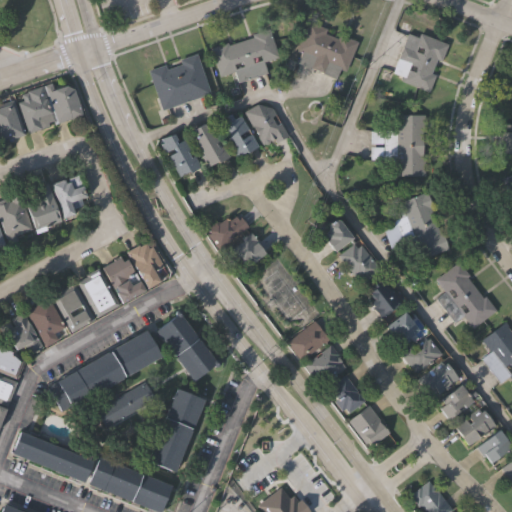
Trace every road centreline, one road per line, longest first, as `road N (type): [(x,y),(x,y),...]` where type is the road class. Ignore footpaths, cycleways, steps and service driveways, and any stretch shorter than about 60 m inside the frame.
road 1 (residential): [(485,511),(251,179),(195,201)]
road 2 (tertiary): [(72,56),(153,218),(318,441)]
road 3 (residential): [(511,25),(448,0),(175,20),(72,56)]
road 4 (tertiary): [(372,474),(200,250),(140,141)]
road 5 (residential): [(0,174),(86,152),(116,229),(0,295)]
road 6 (residential): [(507,0),(466,113),(464,166),(485,231),(511,267)]
